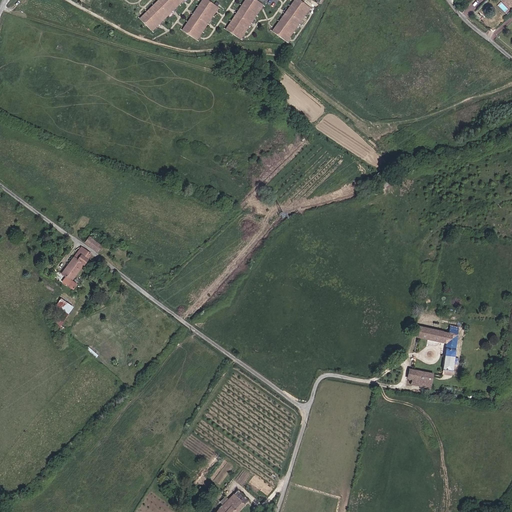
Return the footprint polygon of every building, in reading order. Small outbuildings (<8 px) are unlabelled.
[(184,0),(158,0),(140,19),(153,32),(184,0)] [(197,41),(219,8),(206,0),(202,0),(183,31),(197,41)] [(241,40),(264,5),(255,0),(245,0),(226,30),(241,40)] [(311,8),(299,0),(295,0),(272,32),(287,42),(311,8)] [(85,243),(98,252),(102,246),(90,237),(85,243)] [(82,248),(81,249),(75,256),(79,259),(73,266),(79,270),(91,255),(82,248)] [(63,281),(73,289),(76,285),(71,281),(79,270),(73,266),(79,259),(75,256),(61,274),(66,278),(63,281)] [(72,290),(73,289),(63,281),(62,282),(72,290)] [(73,308),(62,300),(53,311),(65,320),(73,308)] [(65,329),(53,320),(51,323),(62,332),(65,329)] [(448,343),(443,374),(452,376),(461,324),(451,322),(451,326),(449,333),(439,331),(421,327),(418,337),(448,343)] [(449,333),(451,326),(440,323),(439,331),(449,333)] [(99,355),(89,347),(86,350),(96,359),(99,355)] [(408,379),(413,380),(432,384),(433,375),(410,370),(408,379)] [(412,385),(431,389),(432,384),(413,380),(412,385)] [(236,511),(248,500),(238,490),(217,511),(236,511)]
